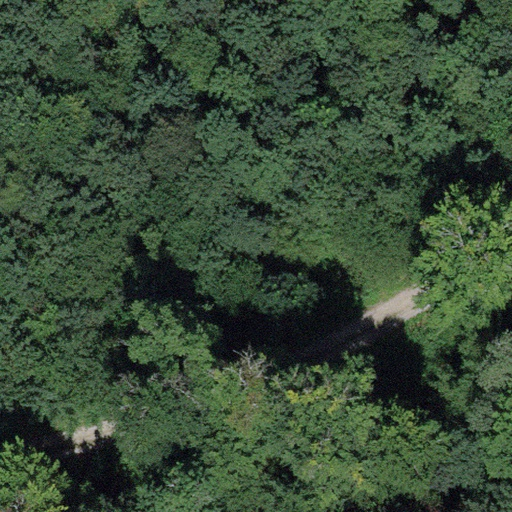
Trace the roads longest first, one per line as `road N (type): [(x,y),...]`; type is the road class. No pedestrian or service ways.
road 1 (track): [(511,215),(340,340),(97,439),(0,460)]
road 2 (track): [(323,0),(340,340)]
